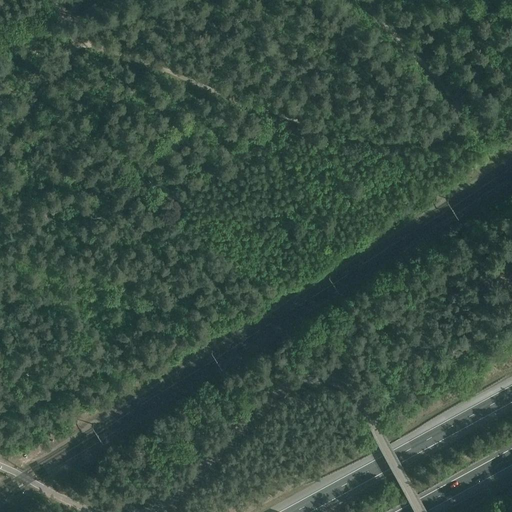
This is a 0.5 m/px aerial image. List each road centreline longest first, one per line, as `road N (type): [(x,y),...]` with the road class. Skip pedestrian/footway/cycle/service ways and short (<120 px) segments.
road 1 (track): [(73,38),(305,123),(424,141),(451,130),(457,107),(360,0)]
road 2 (unclassified): [(421,511),(359,400),(333,380),(313,378),(272,393),(185,487),(145,511)]
road 3 (motorway): [(511,391),(293,511)]
road 4 (track): [(73,38),(0,153)]
